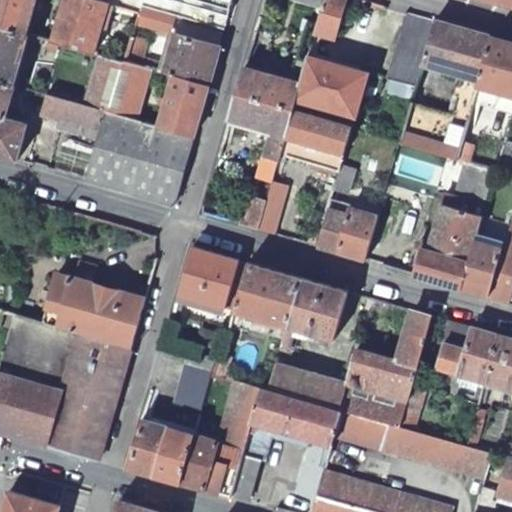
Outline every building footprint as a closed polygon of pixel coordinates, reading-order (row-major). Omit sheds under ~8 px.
[(34,0),(0,0),(0,23),(26,31),(34,0)] [(107,2),(100,0),(64,0),(55,39),(94,51),(107,2)] [(100,0),(107,2),(137,10),(138,10),(140,5),(222,30),(231,0),(100,0)] [(323,0),(288,0),(320,10),(323,0)] [(323,0),(320,10),(314,33),(335,39),(346,0),(323,0)] [(138,10),(137,10),(134,22),(166,31),(169,19),(138,10)] [(260,10),(256,24),(270,28),(274,14),(260,10)] [(420,64),(433,21),(405,14),(385,77),(415,85),(420,64)] [(477,80),(490,38),(433,21),(420,64),(460,75),(477,80)] [(0,23),(0,80),(12,84),(26,31),(0,23)] [(178,76),(207,84),(218,45),(169,31),(158,70),(163,71),(178,76)] [(144,42),(129,38),(123,59),(137,64),(144,42)] [(511,96),(511,44),(490,38),(477,80),(476,86),(511,96)] [(237,93),(291,109),(307,54),(294,51),(286,80),(244,67),(237,93)] [(82,103),(108,110),(139,119),(144,101),(151,80),(159,82),(163,71),(158,70),(141,65),(137,64),(123,59),(97,52),(82,103)] [(307,54),(291,109),(349,126),(365,71),(307,54)] [(410,102),(449,114),(460,75),(420,64),(415,85),(410,102)] [(197,135),(211,86),(207,84),(178,76),(168,109),(164,125),(197,135)] [(12,84),(0,80),(0,152),(20,159),(31,121),(9,115),(16,85),(12,84)] [(511,96),(476,86),(471,103),(511,115),(511,96)] [(276,161),(291,109),(237,93),(230,116),(272,128),(257,179),(269,183),(276,161)] [(82,122),(102,129),(108,110),(82,103),(52,95),(47,113),(62,116),(61,123),(80,129),(82,122)] [(144,101),(139,119),(164,125),(168,109),(144,101)] [(456,158),(467,119),(449,114),(410,102),(399,141),(437,152),(450,156),(456,158)] [(349,126),(291,109),(276,161),(315,172),(298,239),(316,245),(322,226),(325,214),(326,208),(328,200),(331,190),(339,164),(349,126)] [(102,129),(88,178),(177,203),(197,135),(164,125),(139,119),(108,110),(102,129)] [(471,145),(461,142),(456,158),(465,161),(466,161),(471,145)] [(511,147),(503,144),(496,170),(511,174),(511,147)] [(446,169),(450,156),(437,152),(434,166),(446,169)] [(475,239),(496,170),(470,162),(465,161),(454,195),(445,193),(427,248),(420,245),(412,273),(460,287),(475,239)] [(353,168),(339,164),(331,190),(346,194),(353,168)] [(256,227),(264,200),(265,198),(248,193),(239,222),(256,227)] [(279,204),(264,200),(256,227),(271,232),(279,204)] [(375,217),(378,209),(357,203),(354,211),(375,217)] [(323,247),(336,251),(346,214),(326,208),(325,214),(322,226),(316,245),(323,247)] [(336,251),(364,259),(375,217),(354,211),(348,209),(346,214),(336,251)] [(505,263),(495,298),(510,302),(511,293),(511,220),(509,219),(507,226),(502,240),(506,242),(506,248),(506,249),(502,262),(505,263)] [(499,247),(475,239),(460,287),(485,295),(499,247)] [(499,247),(485,295),(495,298),(505,263),(502,262),(506,249),(499,247)] [(192,248),(179,296),(220,308),(232,269),(244,272),(247,263),(192,248)] [(382,264),(397,269),(400,257),(385,253),(382,264)] [(262,388),(270,389),(277,364),(302,279),(247,263),(244,272),(233,311),(275,323),(261,374),(250,371),(246,383),(262,388)] [(83,335),(133,350),(147,301),(57,274),(42,323),(83,335)] [(349,293),(302,279),(277,364),(290,368),(297,347),(291,344),(297,328),(335,338),(349,293)] [(395,361),(410,311),(396,306),(392,318),(365,311),(367,305),(356,302),(358,295),(349,293),(335,338),(297,328),(291,344),(297,347),(290,368),(349,386),(360,350),(395,361)] [(396,306),(358,295),(356,302),(367,305),(365,311),(392,318),(396,306)] [(342,411),(400,427),(416,375),(434,317),(410,311),(395,361),(360,350),(349,386),(342,411)] [(0,429),(51,445),(83,335),(42,323),(20,317),(4,373),(0,372),(0,429)] [(433,365),(484,381),(498,336),(443,320),(436,341),(440,342),(433,365)] [(83,335),(51,445),(100,459),(133,350),(83,335)] [(484,381),(508,388),(511,375),(511,339),(498,336),(484,381)] [(231,351),(222,350),(215,374),(223,376),(231,351)] [(185,365),(211,373),(215,359),(189,352),(185,365)] [(270,389),(342,411),(349,386),(290,368),(277,364),(270,389)] [(200,408),(211,373),(185,365),(175,401),(200,408)] [(400,427),(414,431),(429,380),(416,375),(400,427)] [(262,388),(246,383),(237,380),(219,441),(193,434),(178,483),(230,498),(262,388)] [(332,444),(335,433),(342,411),(270,389),(262,388),(230,498),(249,503),(262,458),(267,459),(276,428),(332,444)] [(471,424),(474,413),(476,405),(468,403),(462,421),(471,424)] [(493,454),(489,453),(472,448),(464,446),(414,431),(400,427),(342,411),(335,433),(486,478),(493,454)] [(464,446),(472,448),(482,416),(474,413),(471,424),(464,446)] [(193,434),(143,419),(129,468),(178,483),(193,434)] [(511,459),(499,496),(511,500),(511,459)] [(311,511),(453,511),(454,511),(323,473),(311,511)] [(12,490),(5,511),(60,511),(62,505),(12,490)] [(156,511),(119,501),(116,511),(156,511)]
